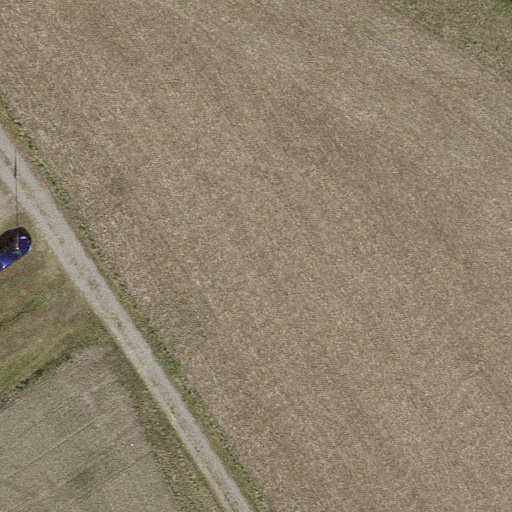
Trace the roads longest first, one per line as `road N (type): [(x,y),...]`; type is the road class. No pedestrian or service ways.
road 1 (track): [(247,511),(103,284)]
road 2 (residential): [(0,137),(103,284)]
